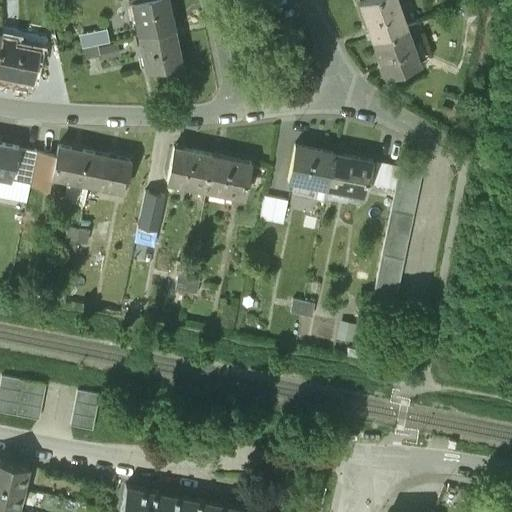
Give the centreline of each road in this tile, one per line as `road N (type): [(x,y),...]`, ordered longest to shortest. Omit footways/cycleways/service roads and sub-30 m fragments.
road 1 (residential): [(0,111),(108,117),(233,109)]
road 2 (residential): [(151,460),(373,459)]
road 3 (residential): [(151,460),(286,494),(306,511)]
road 4 (residential): [(0,434),(151,460)]
road 5 (residential): [(373,459),(511,472)]
